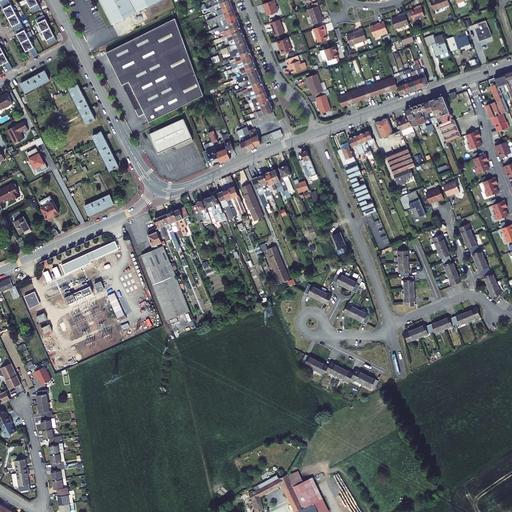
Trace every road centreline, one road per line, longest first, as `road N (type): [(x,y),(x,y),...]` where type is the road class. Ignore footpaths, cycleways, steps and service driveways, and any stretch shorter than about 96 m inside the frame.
road 1 (residential): [(315,133),(389,326)]
road 2 (residential): [(0,270),(142,205),(155,191)]
road 3 (tertiary): [(315,133),(469,78)]
road 4 (residential): [(315,133),(303,104),(275,73),(246,0)]
road 5 (residential): [(469,78),(511,204)]
